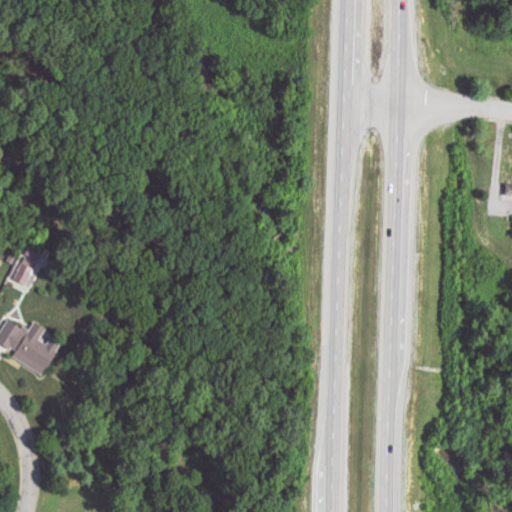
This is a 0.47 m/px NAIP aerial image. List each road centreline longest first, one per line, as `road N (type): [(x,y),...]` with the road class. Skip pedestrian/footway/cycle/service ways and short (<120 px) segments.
road 1 (primary): [(348,0),(331,511)]
road 2 (primary): [(384,511),(400,0)]
road 3 (residential): [(26,511),(32,463),(0,396)]
